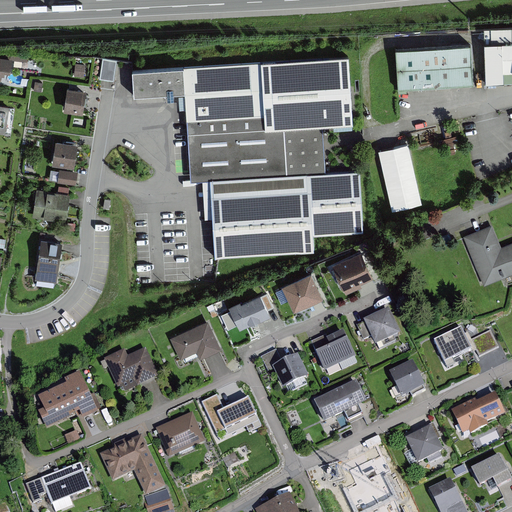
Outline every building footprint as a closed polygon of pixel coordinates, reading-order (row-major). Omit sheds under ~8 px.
[(511,24),(485,26),(487,84),(504,84),(504,80),(511,79),(511,24)] [(472,41),(396,45),(398,89),(474,85),(472,41)] [(184,62),(132,66),(134,91),(186,88),(192,177),(212,175),(217,255),(314,248),(313,233),(364,230),(359,167),(325,169),(322,122),(353,120),(349,52),(184,64),(184,62)] [(116,80),(116,58),(102,58),(101,80),(116,80)] [(10,61),(0,59),(0,75),(0,72),(8,74),(10,61)] [(98,93),(79,89),(74,114),(93,118),(98,93)] [(422,201),(408,141),(379,148),(392,208),(422,201)] [(87,147),(65,143),(61,166),(83,170),(87,147)] [(85,174),(65,172),(64,184),(84,186),(85,174)] [(80,196),(44,192),(41,216),(77,221),(80,196)] [(493,223),(464,235),(485,285),(501,278),(504,287),(511,283),(511,241),(502,245),(493,223)] [(73,243),(48,241),(44,281),(68,284),(73,243)] [(364,251),(334,264),(347,293),(363,286),(362,282),(375,276),(364,251)] [(313,272),(284,285),(295,310),(324,297),(313,272)] [(242,300),(229,306),(240,329),(272,313),(262,294),(243,303),(242,300)] [(367,324),(360,327),(366,340),(373,337),(377,345),(402,333),(392,309),(365,321),(367,324)] [(221,321),(182,340),(192,360),(209,351),(213,359),(235,349),(221,321)] [(331,347),(318,353),(327,372),(357,359),(345,332),(328,340),(331,347)] [(461,333),(436,346),(445,365),(466,355),(470,363),(497,350),(490,335),(470,344),(467,337),(464,339),(461,333)] [(279,349),(262,357),(269,372),(275,369),(285,390),(312,377),(300,353),(284,361),(279,349)] [(138,351),(117,361),(131,390),(148,382),(152,389),(173,379),(159,351),(141,359),(138,351)] [(415,361),(392,371),(404,397),(427,387),(415,361)] [(81,386),(53,399),(59,412),(53,415),(59,428),(93,412),(97,421),(113,414),(95,374),(79,381),(81,386)] [(357,382),(316,401),(326,422),(367,403),(357,382)] [(242,393),(219,404),(232,431),(255,419),(242,393)] [(476,400),(454,411),(465,433),(471,431),(473,435),(490,426),(489,423),(507,414),(497,393),(478,402),(476,400)] [(193,412),(156,428),(169,457),(206,441),(193,412)] [(434,426),(408,438),(420,463),(446,451),(434,426)] [(88,432),(76,437),(80,446),(92,440),(88,432)] [(142,435),(101,454),(114,481),(135,471),(146,495),(166,485),(142,435)] [(350,460),(369,503),(397,491),(378,448),(350,460)] [(405,455),(410,465),(418,461),(412,451),(405,455)] [(511,476),(501,455),(472,469),(481,488),(495,481),(499,488),(511,481),(511,476)] [(82,462),(25,483),(33,503),(43,499),(42,495),(48,493),(55,511),(73,505),(69,496),(92,488),(82,462)] [(468,511),(452,479),(431,489),(441,511),(468,511)] [(300,511),(292,493),(256,509),(257,511),(300,511)] [(175,511),(170,495),(145,504),(148,511),(175,511)]
